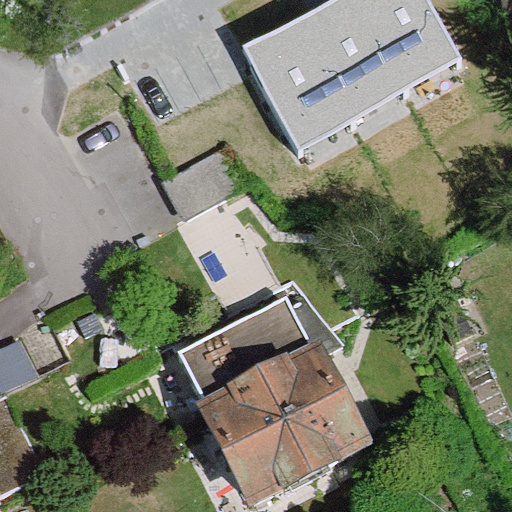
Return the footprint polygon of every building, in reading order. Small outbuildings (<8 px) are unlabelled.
[(406,0),(260,0),(225,20),(287,133),(435,53),(406,0)] [(164,187),(183,223),(255,186),(236,150),(164,187)] [(289,303),(181,358),(208,410),(204,413),(250,504),(366,445),(318,351),(314,353),(289,303)] [(38,377),(22,342),(0,351),(0,391),(1,394),(38,377)] [(7,398),(0,400),(0,499),(45,477),(7,398)]
